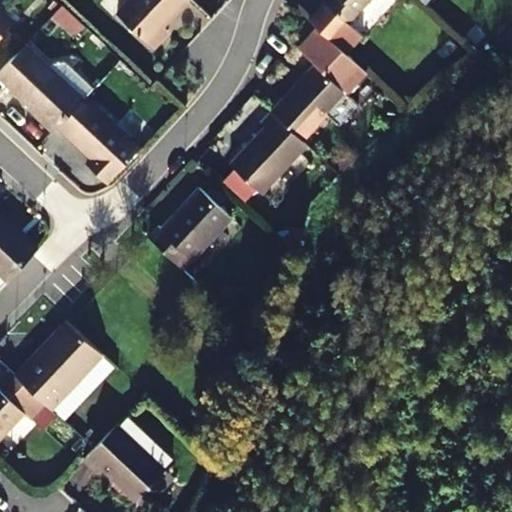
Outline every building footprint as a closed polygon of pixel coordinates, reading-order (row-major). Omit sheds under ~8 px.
[(162,36),(158,31),(186,0),(129,0),(116,14),(152,47),(162,36)] [(369,0),(325,0),(309,18),(347,54),(362,37),(347,24),(369,0)] [(61,4),(52,12),(73,34),(82,26),(61,4)] [(0,33),(12,20),(0,9),(0,33)] [(0,77),(56,128),(58,127),(84,99),(24,45),(0,70),(0,77)] [(271,110),(302,139),(327,113),(339,124),(358,104),(347,93),(314,64),(271,110)] [(86,96),(84,99),(58,127),(97,162),(92,167),(108,182),(141,145),(86,96)] [(306,143),(302,139),(271,110),(260,121),(265,125),(230,162),(261,192),(306,143)] [(246,197),(254,187),(232,169),(224,179),(246,197)] [(183,268),(231,216),(201,187),(163,227),(160,225),(150,235),(183,268)] [(0,214),(0,288),(37,249),(0,214)] [(49,338),(15,374),(44,402),(52,408),(104,352),(71,322),(52,341),(49,338)] [(44,402),(15,374),(2,389),(0,388),(0,436),(24,411),(31,416),(44,402)] [(93,446),(82,459),(95,470),(99,466),(136,501),(165,469),(116,423),(93,446)]
